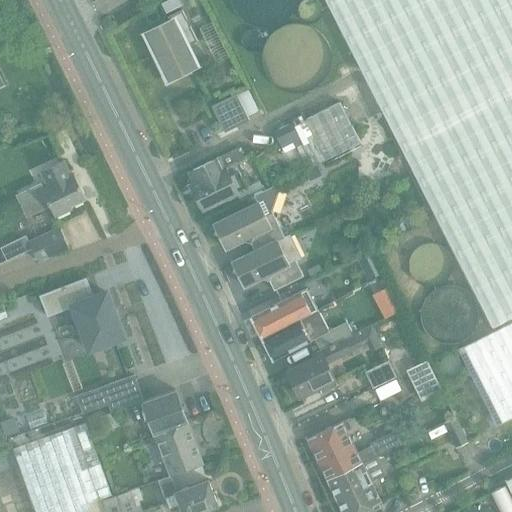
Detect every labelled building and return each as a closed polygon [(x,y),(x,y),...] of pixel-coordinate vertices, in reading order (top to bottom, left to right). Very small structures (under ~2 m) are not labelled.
[(181,0),(167,0),(161,3),(166,13),(184,5),(181,0)] [(229,0),(233,10),(241,19),(251,25),(263,27),(275,25),(285,19),(293,10),(296,0),(229,0)] [(297,8),(297,14),(300,20),(306,23),(313,23),(318,19),(322,14),(322,7),(318,2),(315,0),(303,0),(300,2),(297,8)] [(511,0),(324,0),(491,327),(511,316),(511,0)] [(182,71),(193,66),(184,47),(197,41),(182,10),(167,17),(169,22),(147,32),(158,53),(154,55),(150,46),(149,47),(166,83),(184,74),(182,71)] [(261,52),(261,64),(265,75),(273,85),(283,91),(295,93),(307,90),(318,84),(325,75),(329,64),(329,52),(325,41),(317,32),(307,26),(295,24),(283,26),(273,32),(265,41),(261,52)] [(241,37),(241,44),(245,49),(251,51),(257,49),(261,44),(261,37),(257,32),(251,30),(245,32),(241,37)] [(236,94),(211,107),(224,133),(249,120),(236,94)] [(275,132),(274,132),(282,148),(300,139),(313,166),(325,160),(326,162),(361,145),(339,102),(298,122),(297,121),(275,132)] [(193,171),(189,172),(193,181),(190,183),(195,193),(194,198),(197,204),(201,206),(203,208),(209,205),(223,199),(226,200),(235,196),(235,193),(240,201),(263,189),(258,177),(245,183),(236,164),(243,160),(237,149),(193,171)] [(69,206),(87,198),(75,173),(71,175),(63,157),(39,168),(48,185),(41,188),(39,183),(15,193),(25,215),(47,205),(53,217),(71,209),(69,206)] [(317,165),(305,171),(310,181),(322,175),(317,165)] [(256,196),(259,203),(214,224),(217,229),(215,234),(220,236),(226,248),(245,238),(250,240),(255,251),(285,236),(284,235),(272,211),(279,190),(278,186),(256,196)] [(423,209),(409,216),(415,227),(428,220),(423,209)] [(28,241),(38,262),(68,247),(59,226),(28,241)] [(288,233),(284,235),(285,236),(255,251),(233,262),(235,267),(233,272),(239,274),(245,285),(264,276),(268,277),(275,290),(304,275),(296,260),(300,258),(288,233)] [(409,256),(407,265),(410,274),(416,281),(425,285),(434,285),(442,280),(448,273),(449,263),(447,254),(440,247),(432,244),(422,244),(414,249),(409,256)] [(354,276),(363,271),(370,285),(386,277),(373,248),(347,261),(354,276)] [(318,264),(306,270),(311,279),(322,273),(318,264)] [(83,278),(39,295),(46,315),(72,305),(88,348),(122,335),(105,291),(91,297),(83,278)] [(445,344),(456,343),(465,339),(472,332),(477,323),(478,312),(475,303),(470,294),(461,288),(451,285),(441,286),(432,290),(425,297),(420,307),(419,317),(422,327),(427,335),(436,341),(445,344)] [(252,317),(262,338),(318,311),(308,290),(290,299),(289,298),(252,317)] [(394,292),(375,302),(384,319),(400,310),(403,309),(394,292)] [(311,340),(314,339),(328,331),(318,311),(262,338),(273,359),(311,340)] [(345,323),(328,331),(314,339),(319,351),(343,339),(351,336),(345,323)] [(511,323),(457,351),(495,426),(511,417),(511,323)] [(351,336),(343,339),(349,351),(366,343),(360,331),(351,336)] [(326,364),(349,352),(344,342),(286,371),(299,398),(318,389),(321,394),(337,386),(326,364)] [(439,362),(438,368),(441,373),(446,376),(451,377),(457,374),(460,369),(460,364),(457,358),(453,355),(447,355),(442,358),(439,362)] [(427,360),(405,370),(412,383),(433,373),(427,360)] [(372,389),(396,377),(388,361),(364,373),(372,389)] [(141,401),(141,402),(143,401),(133,375),(100,388),(109,413),(113,412),(141,401)] [(380,400),(401,390),(395,379),(375,389),(380,400)] [(141,402),(153,435),(169,477),(202,465),(174,390),(143,401),(141,402)] [(42,410),(26,416),(30,428),(46,422),(42,410)] [(113,412),(109,413),(98,417),(104,432),(119,426),(113,412)] [(14,417),(0,422),(5,436),(18,431),(14,417)] [(455,418),(442,425),(454,450),(467,443),(455,418)] [(13,449),(35,511),(87,511),(85,504),(111,495),(100,461),(86,423),(13,449)] [(307,440),(327,480),(361,464),(360,464),(402,444),(395,430),(368,443),(370,447),(355,454),(341,424),(307,440)] [(380,503),(361,464),(327,480),(342,511),(361,511),(366,510),(367,511),(370,511),(377,509),(376,505),(380,503)] [(511,511),(511,477),(503,481),(511,498),(511,511)] [(165,498),(169,510),(179,506),(180,511),(203,511),(217,507),(207,481),(174,493),(174,494),(165,498)] [(100,501),(102,506),(103,511),(137,511),(130,491),(100,501)]
